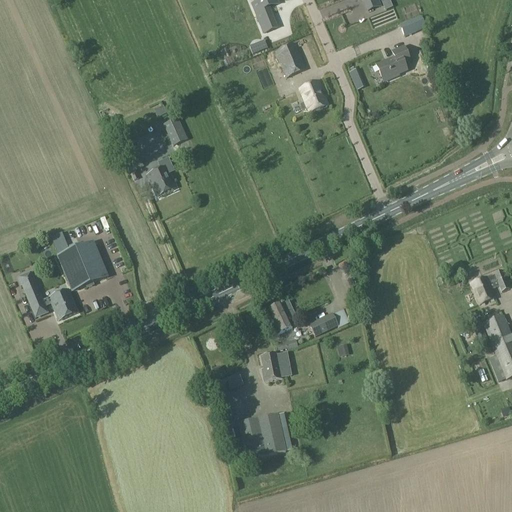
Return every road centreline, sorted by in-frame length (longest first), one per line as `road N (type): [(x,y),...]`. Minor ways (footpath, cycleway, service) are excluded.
road 1 (secondary): [(0,397),(387,213)]
road 2 (residential): [(387,213),(346,121),(349,96),(309,0)]
